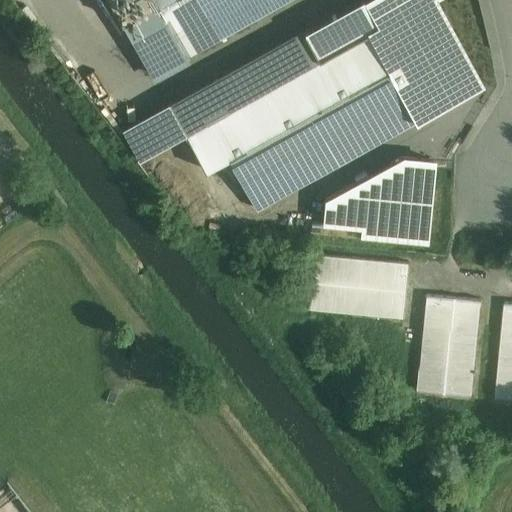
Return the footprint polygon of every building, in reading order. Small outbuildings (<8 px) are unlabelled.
[(109,0),(130,37),(164,17),(186,57),(287,0),(109,0)] [(364,0),(304,33),(318,59),(367,32),(379,25),(364,0)] [(364,0),(379,25),(367,32),(416,120),(480,84),(433,0),(364,0)] [(186,57),(164,17),(130,37),(147,67),(160,71),(186,57)] [(318,59),(208,120),(243,183),(257,209),(416,120),(367,32),(318,59)] [(304,33),(169,107),(184,133),(208,120),(318,59),(304,33)] [(169,107),(126,131),(140,157),(184,133),(169,107)] [(426,240),(434,160),(402,158),(325,200),(323,223),(363,227),(362,235),(426,240)] [(410,263),(313,254),(308,308),(404,317),(410,263)] [(481,299),(427,294),(417,390),(472,396),(481,299)] [(511,302),(505,302),(495,398),(511,399),(511,302)]
